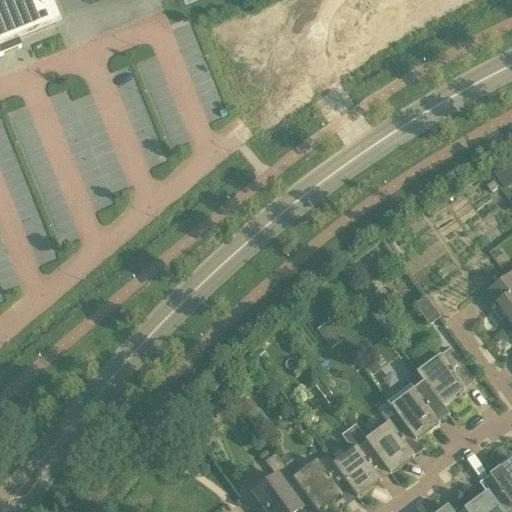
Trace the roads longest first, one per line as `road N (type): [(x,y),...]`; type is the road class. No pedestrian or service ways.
road 1 (tertiary): [(10,511),(141,348),(212,277),(393,133),(511,66)]
road 2 (residential): [(511,418),(381,511)]
